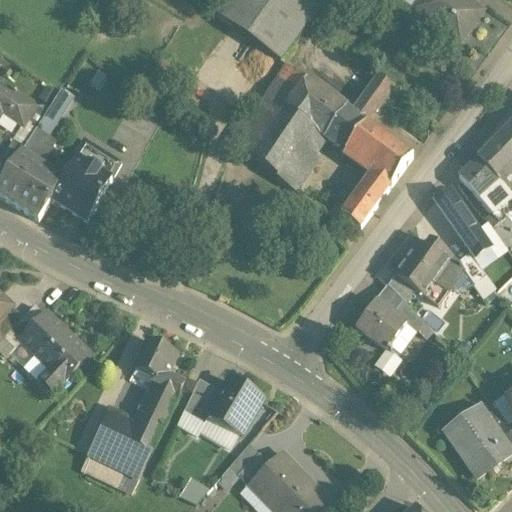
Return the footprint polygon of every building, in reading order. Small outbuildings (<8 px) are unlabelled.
[(326,0),(225,0),(213,19),(286,70),(286,69),(295,75),(320,38),(306,28),(326,0)] [(483,15),(462,0),(421,0),(412,13),(459,47),(483,15)] [(286,69),(286,70),(265,100),(311,132),(318,137),(324,140),(344,155),(365,126),(295,75),(286,69)] [(393,90),(378,80),(353,114),(367,124),(393,90)] [(0,88),(0,120),(2,117),(23,132),(36,113),(0,88)] [(25,151),(21,158),(32,165),(72,102),(61,95),(25,151)] [(311,132),(265,100),(231,148),(251,161),(251,162),(277,181),(276,182),(292,194),(317,160),(313,157),(301,148),(311,132)] [(412,160),(365,126),(344,155),(368,172),(363,178),(367,181),(386,196),(412,160)] [(511,129),(510,128),(477,162),(477,163),(499,186),(510,201),(511,199),(511,129)] [(318,137),(311,132),(301,148),(313,157),(324,140),(318,137)] [(25,151),(14,144),(0,165),(0,168),(9,175),(10,175),(21,158),(25,151)] [(121,167),(84,144),(59,182),(63,185),(77,163),(111,184),(121,167)] [(32,165),(21,158),(10,175),(9,175),(0,189),(0,201),(38,225),(51,205),(51,204),(63,185),(59,182),(32,165)] [(111,184),(77,163),(63,185),(51,204),(87,227),(111,184)] [(499,186),(477,163),(459,181),(492,218),(493,219),(502,212),(503,211),(501,209),(510,202),(510,201),(499,186)] [(344,214),(342,217),(342,218),(360,231),(386,196),(367,181),(344,214)] [(477,235),(449,194),(433,207),(469,258),(473,263),(489,251),(477,235)] [(336,208),(327,220),(337,226),(342,218),(342,217),(344,214),(336,208)] [(502,212),(493,219),(492,218),(484,224),(487,228),(498,242),(511,232),(511,227),(506,221),(502,212)] [(498,242),(487,228),(477,235),(489,251),(499,244),(498,244),(499,243),(498,242)] [(418,245),(394,279),(415,294),(423,300),(452,261),(452,260),(431,245),(426,251),(418,245)] [(459,265),(458,266),(464,274),(474,288),(486,280),(473,263),(469,258),(459,265)] [(452,261),(423,300),(438,310),(464,274),(458,266),(459,265),(452,261)] [(415,294),(395,279),(387,289),(403,305),(405,307),(415,294)] [(511,281),(499,286),(505,302),(511,298),(511,281)] [(13,310),(0,298),(0,323),(12,312),(13,310)] [(393,319),(375,305),(356,331),(387,354),(405,329),(406,328),(393,319)] [(405,307),(403,305),(393,319),(406,328),(405,329),(415,336),(423,325),(405,307)] [(23,323),(3,343),(15,354),(22,346),(20,345),(44,320),(34,311),(23,323)] [(12,312),(0,323),(0,346),(3,343),(23,323),(12,312)] [(44,320),(20,345),(22,346),(49,373),(38,385),(53,399),(91,360),(46,317),(44,320)] [(405,329),(387,354),(397,361),(415,336),(405,329)] [(178,359),(146,344),(133,373),(153,383),(151,387),(156,390),(155,394),(176,404),(184,386),(169,378),(178,359)] [(221,397),(199,384),(183,418),(203,430),(209,420),(208,420),(221,397)] [(262,404),(229,384),(221,397),(208,420),(209,420),(241,439),(262,404)] [(138,429),(130,446),(151,456),(176,404),(155,394),(138,429)] [(511,425),(511,415),(505,405),(506,404),(503,400),(492,407),(496,413),(507,429),(511,425)] [(480,411),(462,424),(466,428),(447,441),(476,483),(511,457),(511,456),(510,454),(486,419),(480,411)] [(511,435),(507,429),(496,413),(486,419),(510,454),(511,452),(511,435)] [(120,421),(108,415),(101,432),(113,437),(120,421)] [(138,429),(120,421),(113,437),(130,446),(138,429)] [(113,437),(101,432),(88,459),(124,476),(124,477),(139,483),(151,456),(130,446),(113,437)] [(259,458),(237,480),(249,492),(271,470),(259,458)] [(271,470),(249,492),(268,511),(320,511),(326,507),(298,478),(301,476),(283,458),(271,470)] [(139,483),(124,477),(124,476),(117,491),(131,498),(139,483)] [(198,509),(210,491),(193,479),(180,497),(198,509)]
